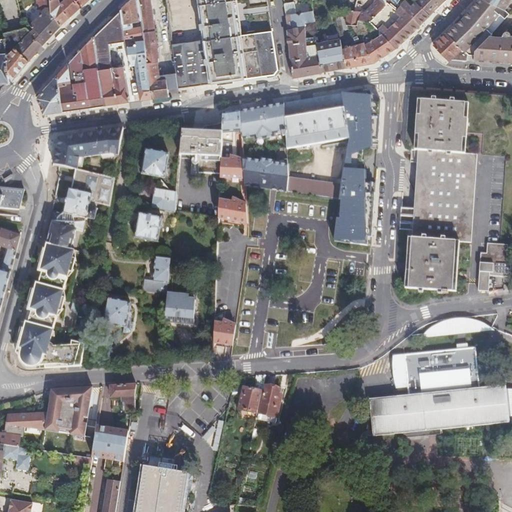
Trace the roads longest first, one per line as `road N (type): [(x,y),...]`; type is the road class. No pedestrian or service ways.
road 1 (residential): [(378,325),(372,344),(343,360),(0,385)]
road 2 (secondary): [(24,134),(285,89)]
road 3 (residential): [(391,78),(378,325)]
road 4 (residential): [(0,345),(39,203),(36,181),(15,152)]
road 5 (residential): [(511,300),(378,325)]
